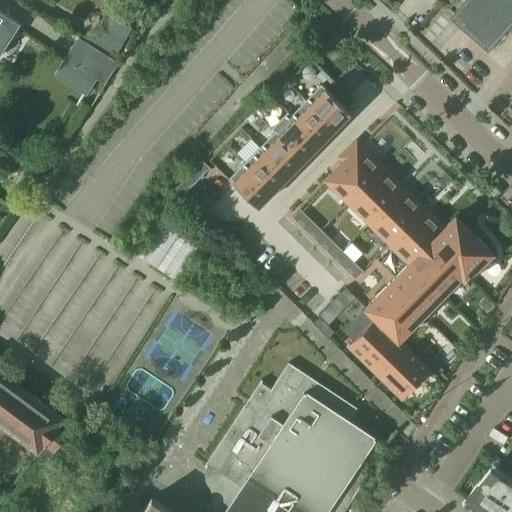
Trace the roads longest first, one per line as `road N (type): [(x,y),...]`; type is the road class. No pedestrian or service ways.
road 1 (residential): [(258,222),(414,70)]
road 2 (residential): [(511,172),(414,70)]
